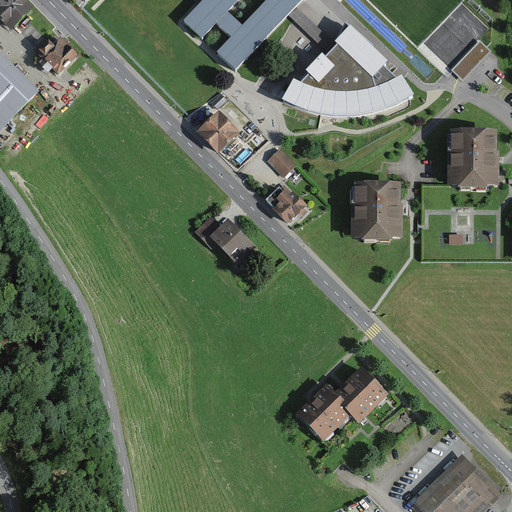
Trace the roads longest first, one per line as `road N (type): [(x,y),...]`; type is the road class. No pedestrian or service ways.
road 1 (primary): [(48,0),(511,472)]
road 2 (tertiary): [(0,179),(90,330),(130,511)]
